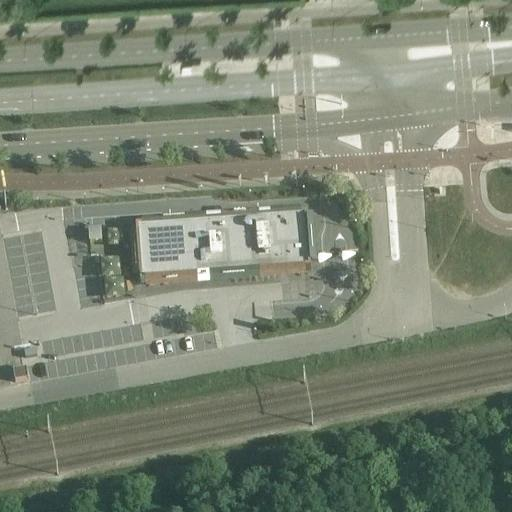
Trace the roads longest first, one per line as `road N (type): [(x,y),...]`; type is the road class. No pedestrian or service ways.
road 1 (primary): [(0,146),(386,117)]
road 2 (primary): [(386,38),(0,63)]
road 3 (unclassified): [(386,117),(396,325),(511,297)]
road 4 (primary): [(511,62),(386,77)]
road 5 (primary): [(386,117),(511,102)]
road 6 (primary): [(511,29),(386,38)]
